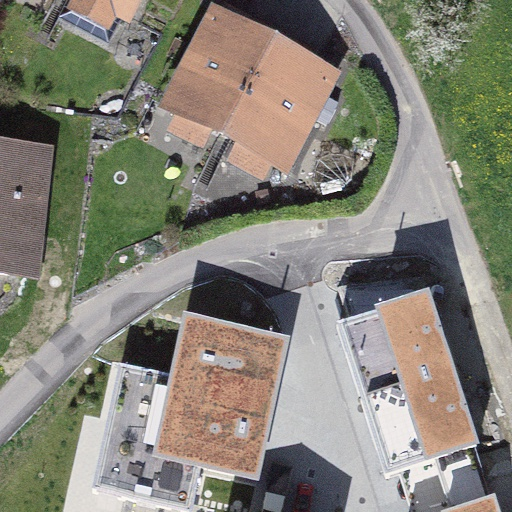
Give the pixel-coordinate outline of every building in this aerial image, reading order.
[(135,0),(91,0),(126,18),(135,0)] [(242,0),(221,0),(238,9),(242,0)] [(168,108),(226,138),(280,35),(271,31),(257,41),(215,19),(168,108)] [(289,40),(280,35),(226,138),(284,168),(330,79),(288,57),(289,40)] [(44,151),(0,146),(0,273),(31,277),(45,179),(41,179),(44,151)] [(329,511),(355,394),(250,371),(228,470),(247,474),(238,511),(329,511)] [(420,511),(499,511),(504,491),(429,475),(420,511)]
